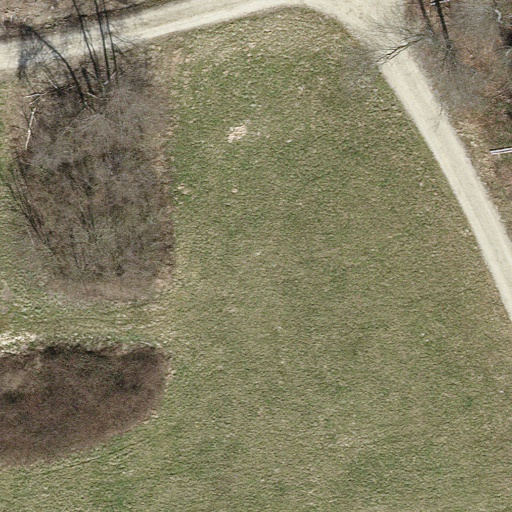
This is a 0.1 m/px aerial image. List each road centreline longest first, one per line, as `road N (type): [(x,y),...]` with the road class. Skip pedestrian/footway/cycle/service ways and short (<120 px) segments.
road 1 (track): [(511,286),(424,94),(368,0)]
road 2 (track): [(0,53),(237,0)]
